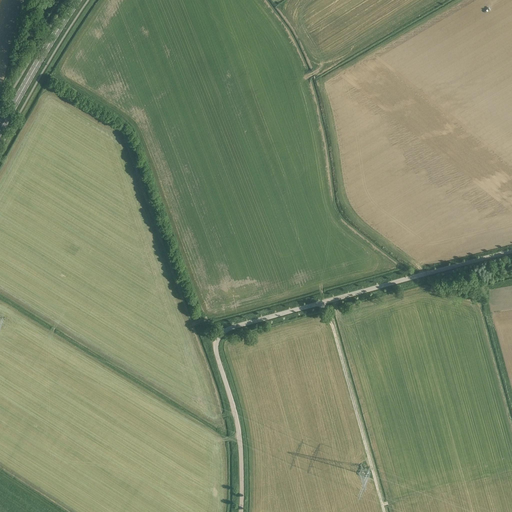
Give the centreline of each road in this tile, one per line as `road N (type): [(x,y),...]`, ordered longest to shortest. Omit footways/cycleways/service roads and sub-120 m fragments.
road 1 (unclassified): [(242,511),(239,422),(217,353),(224,331),(511,250)]
road 2 (track): [(320,304),(384,511)]
road 3 (primary): [(0,130),(77,0)]
